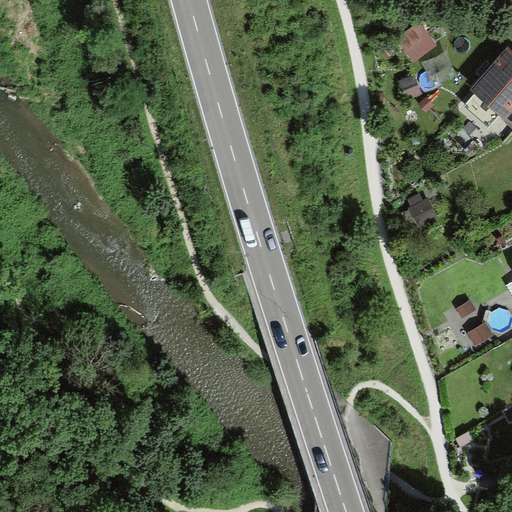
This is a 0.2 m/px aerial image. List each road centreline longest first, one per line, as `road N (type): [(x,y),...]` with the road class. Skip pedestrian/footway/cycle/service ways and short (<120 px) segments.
road 1 (track): [(108,0),(169,210),(207,299),(334,434),(453,511)]
road 2 (primary): [(186,0),(347,511)]
road 3 (track): [(451,483),(373,181),(343,0)]
road 4 (track): [(380,511),(349,424),(352,394),(358,385),(386,388),(436,428)]
